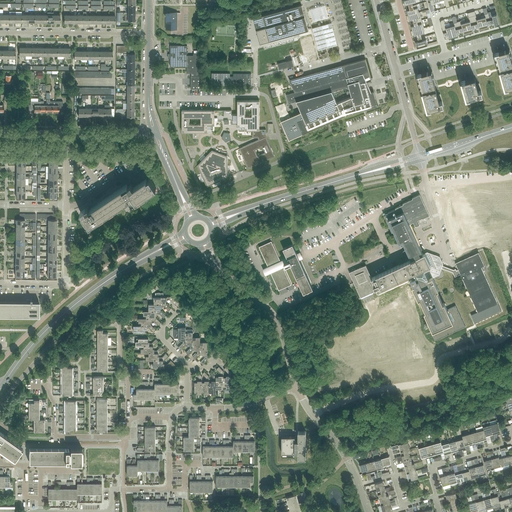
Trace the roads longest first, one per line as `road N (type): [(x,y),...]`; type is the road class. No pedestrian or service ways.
road 1 (residential): [(312,416),(375,389),(432,381),(441,358),(497,341),(511,326)]
road 2 (secondary): [(155,251),(61,315),(2,386)]
road 3 (residential): [(148,34),(0,32)]
road 4 (unclassified): [(296,386),(279,327),(219,269)]
road 5 (residential): [(0,283),(65,284),(66,205)]
road 6 (secondary): [(239,213),(362,174)]
road 7 (residential): [(128,437),(56,436),(48,386)]
